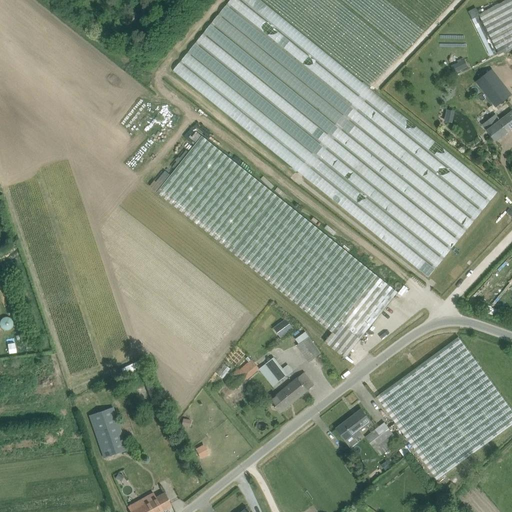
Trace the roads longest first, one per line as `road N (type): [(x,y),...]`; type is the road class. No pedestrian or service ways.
road 1 (track): [(421,282),(52,0)]
road 2 (tertiary): [(248,463),(415,332),(450,316),(511,337)]
